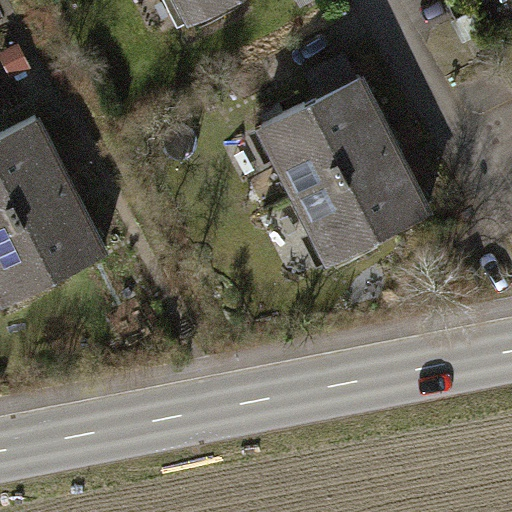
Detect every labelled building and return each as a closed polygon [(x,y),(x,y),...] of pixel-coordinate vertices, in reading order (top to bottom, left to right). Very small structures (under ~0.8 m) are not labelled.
[(200,0),(209,16),(239,0),(200,0)] [(309,185),(416,127),(381,61),(273,119),(309,185)] [(0,212),(88,163),(54,103),(0,133),(0,212)] [(416,127),(309,185),(345,252),(453,194),(416,127)] [(88,163),(0,212),(0,257),(21,295),(128,236),(88,163)]
